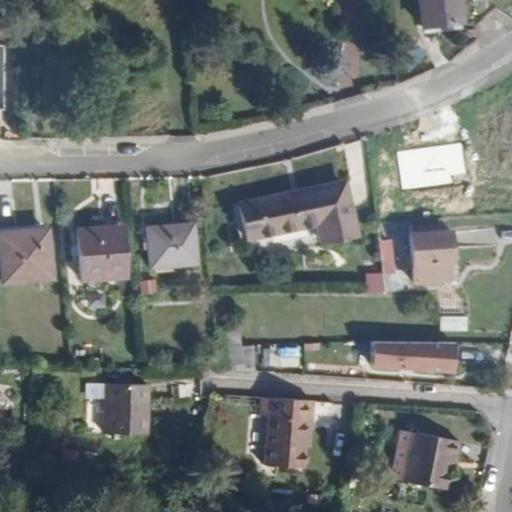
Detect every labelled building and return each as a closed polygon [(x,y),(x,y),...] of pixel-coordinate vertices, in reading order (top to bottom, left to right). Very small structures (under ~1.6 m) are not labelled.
[(452,0),(415,0),(417,25),(453,24),(452,0)] [(239,210),(247,244),(317,232),(322,252),(356,245),(346,197),(293,207),(292,201),(239,210)] [(189,224),(140,228),(144,269),(193,264),(189,224)] [(116,230),(72,233),(76,282),(120,278),(116,230)] [(44,232),(0,234),(0,281),(48,279),(44,232)] [(408,235),(410,275),(445,272),(445,265),(450,264),(448,232),(408,235)] [(380,284),(407,284),(407,273),(396,273),(395,238),(379,238),(380,284)] [(465,331),(465,315),(438,314),(437,330),(465,331)] [(217,335),(217,348),(241,348),(239,333),(217,335)] [(448,369),(449,341),(370,338),(369,366),(448,369)] [(507,350),(456,346),(454,377),(505,381),(507,350)] [(142,435),(143,386),(103,385),(101,434),(142,435)] [(312,404),(260,401),(259,416),(267,417),(265,467),(305,469),(307,419),(311,420),(312,404)] [(420,433),(409,482),(449,490),(453,470),(456,458),(461,459),(465,443),(420,433)]
